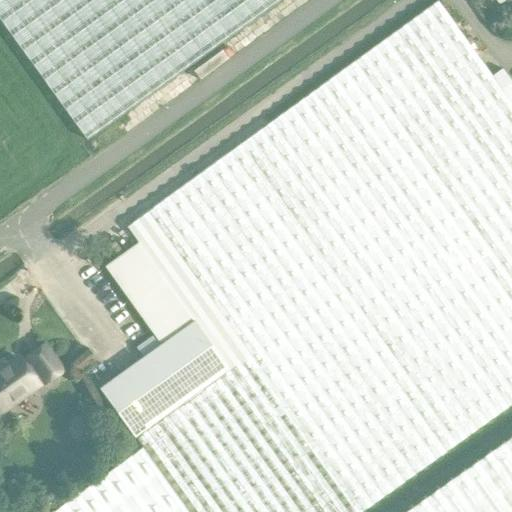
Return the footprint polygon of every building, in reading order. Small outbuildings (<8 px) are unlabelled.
[(279,0),(0,0),(0,21),(86,140),(279,0)] [(438,2),(127,228),(138,244),(193,321),(229,371),(134,439),(141,449),(187,511),(362,511),(511,405),(511,82),(502,69),(492,77),(438,2)] [(193,321),(138,244),(105,267),(146,325),(160,344),(193,321)] [(130,433),(134,439),(229,371),(193,321),(160,344),(113,378),(98,389),(130,433)] [(146,325),(99,359),(113,378),(160,344),(146,325)] [(46,382),(60,371),(43,347),(29,357),(46,382)] [(0,411),(37,385),(19,358),(0,371),(0,411)] [(511,511),(511,436),(405,511),(511,511)] [(187,511),(141,449),(110,471),(52,511),(187,511)]
